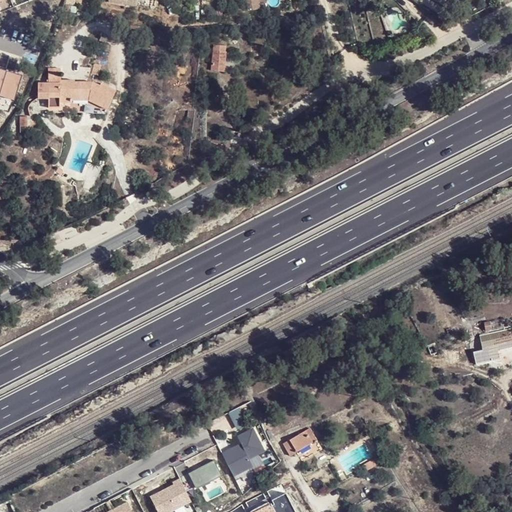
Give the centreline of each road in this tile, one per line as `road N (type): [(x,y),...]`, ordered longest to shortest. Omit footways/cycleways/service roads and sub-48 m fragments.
road 1 (motorway): [(511,108),(0,369)]
road 2 (motorway): [(0,412),(511,152)]
road 3 (residential): [(28,287),(483,53)]
road 4 (residential): [(51,511),(209,430)]
road 5 (residential): [(483,53),(463,31),(355,71)]
